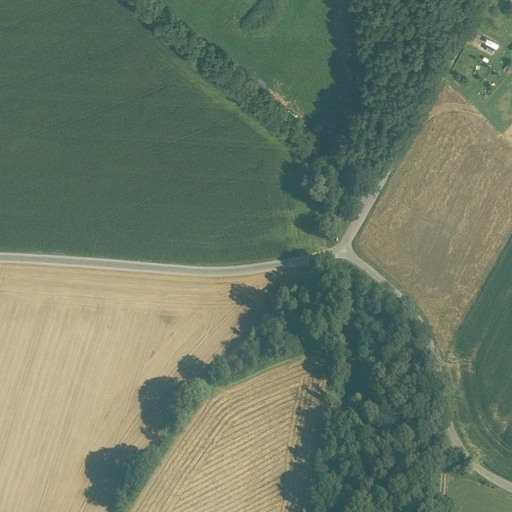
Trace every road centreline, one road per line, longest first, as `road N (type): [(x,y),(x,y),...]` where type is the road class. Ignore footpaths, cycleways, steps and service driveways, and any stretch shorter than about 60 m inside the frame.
road 1 (unclassified): [(0,258),(239,271),(343,252)]
road 2 (track): [(325,256),(204,382),(112,511)]
road 3 (unclassified): [(511,487),(484,473),(443,431),(430,348),(406,305),(343,252)]
road 4 (unclassified): [(343,252),(482,0)]
